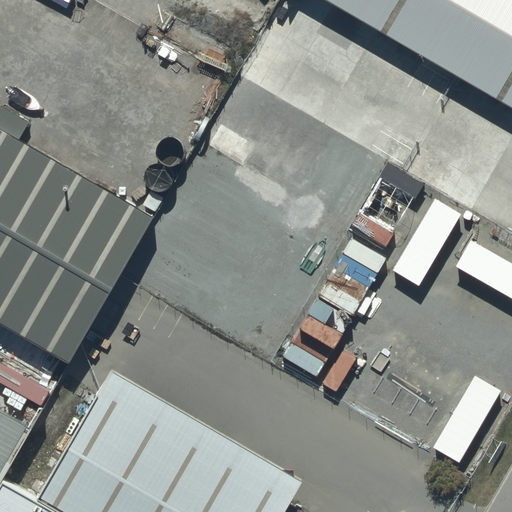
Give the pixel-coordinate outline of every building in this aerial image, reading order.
[(511,0),(356,0),(511,90),(511,0)] [(140,193),(0,111),(0,308),(54,340),(140,193)] [(221,161),(208,185),(245,205),(257,181),(221,161)] [(184,248),(151,230),(135,259),(168,277),(184,248)] [(261,511),(293,458),(89,340),(13,470),(85,511),(261,511)] [(0,437),(20,403),(0,391),(0,437)]
